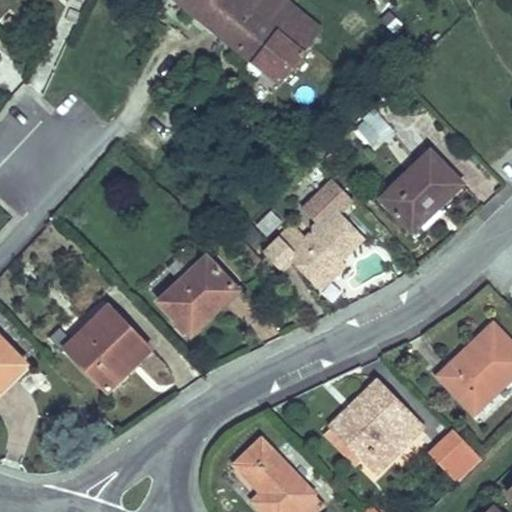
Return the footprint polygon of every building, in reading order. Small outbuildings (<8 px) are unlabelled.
[(180,0),(282,81),(307,51),(262,15),(259,19),(238,2),(239,0),(180,0)] [(377,149),(395,132),(380,116),(362,133),(377,149)] [(432,150),(383,198),(407,223),(427,203),(425,201),(429,197),(439,207),(464,183),(432,150)] [(427,203),(407,223),(415,231),(439,207),(429,197),(425,201),(427,203)] [(315,280),(337,259),(339,261),(340,260),(363,238),(336,211),(320,226),(326,232),(319,238),(314,233),(307,240),(293,226),(266,252),(284,271),(296,260),(315,280)] [(320,226),(314,233),(319,238),(326,232),(320,226)] [(168,269),(181,282),(201,264),(188,250),(168,269)] [(181,282),(160,302),(191,336),(220,308),(216,304),(237,284),(210,255),(201,264),(181,282)] [(315,280),(322,288),(345,265),(340,260),(339,261),(337,259),(315,280)] [(216,304),(220,308),(222,310),(243,290),(237,284),(216,304)] [(110,306),(67,348),(109,391),(152,349),(110,306)] [(495,323),(466,351),(470,355),(500,327),(495,323)] [(476,414),(511,379),(511,340),(500,327),(470,355),(466,351),(439,375),(476,414)] [(0,335),(0,391),(28,364),(0,335)] [(379,381),(350,408),(356,415),(385,387),(379,381)] [(379,472),(425,427),(385,387),(356,415),(350,408),(333,425),(336,428),(364,456),(379,472)] [(336,428),(329,435),(356,463),(364,456),(336,428)] [(460,479),(482,457),(456,430),(434,452),(460,479)] [(263,439),(238,464),(260,488),(262,486),(266,490),(255,501),(265,511),(317,511),(326,504),(263,439)] [(511,487),(503,496),(511,505),(511,487)]
